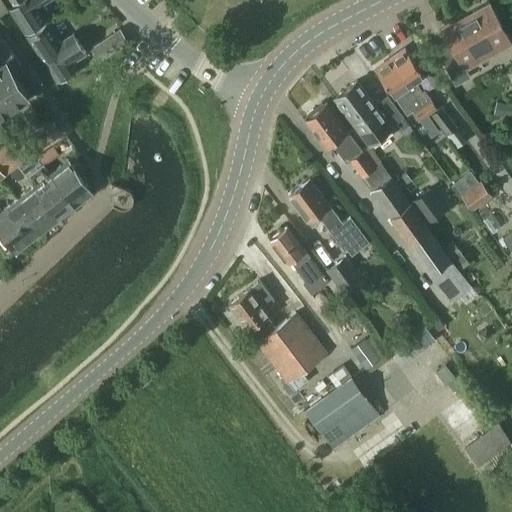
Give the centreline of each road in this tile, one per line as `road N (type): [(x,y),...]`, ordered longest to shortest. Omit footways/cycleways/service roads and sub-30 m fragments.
road 1 (tertiary): [(0,457),(139,340),(201,269),(229,207),(261,94)]
road 2 (unclassified): [(123,0),(191,59),(261,94)]
road 3 (tertiary): [(261,94),(311,38),(386,0)]
